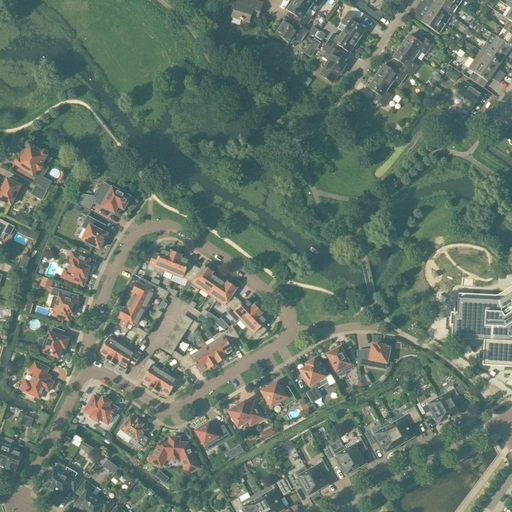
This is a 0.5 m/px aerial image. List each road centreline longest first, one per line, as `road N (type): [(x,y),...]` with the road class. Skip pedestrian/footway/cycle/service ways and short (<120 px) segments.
road 1 (residential): [(90,370),(164,410),(289,338),(290,328),(284,309),(248,276),(183,233),(150,227),(127,244),(98,309),(88,358)]
road 2 (residential): [(499,421),(335,511)]
road 3 (residential): [(90,370),(20,502)]
road 4 (residential): [(341,102),(411,0)]
